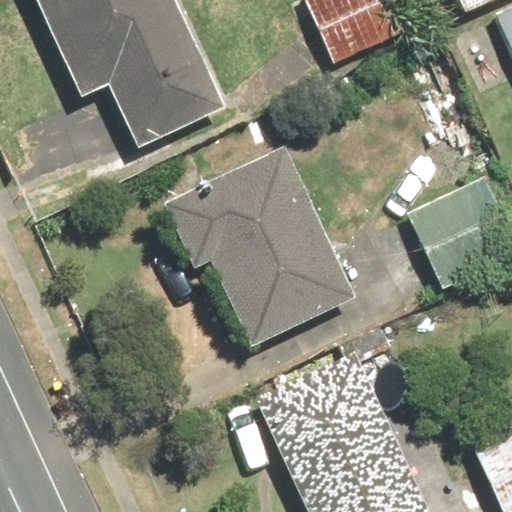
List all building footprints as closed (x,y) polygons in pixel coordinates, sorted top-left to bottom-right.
[(225,106),(176,0),(36,0),(109,159),(225,106)] [(397,29),(383,0),(302,0),(332,61),(397,29)] [(453,0),(459,13),(491,0),(453,0)] [(511,8),(499,13),(511,47),(511,8)] [(464,100),(434,38),(397,56),(406,74),(349,102),(371,146),(464,100)] [(358,303),(288,153),(179,203),(249,353),(358,303)] [(511,257),(511,228),(489,175),(405,210),(438,288),(511,257)] [(440,511),(364,354),(263,402),(316,511),(440,511)] [(511,511),(511,425),(466,446),(494,511),(511,511)]
